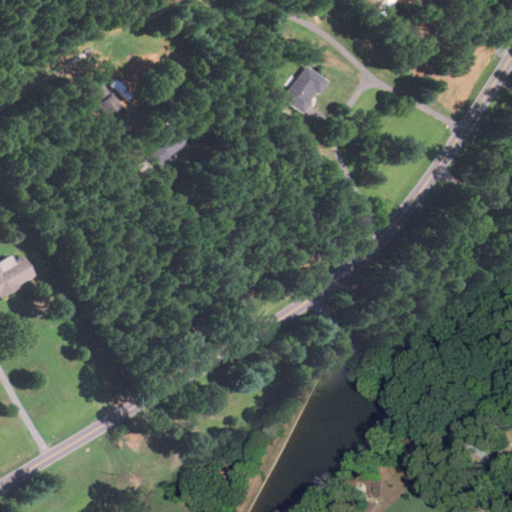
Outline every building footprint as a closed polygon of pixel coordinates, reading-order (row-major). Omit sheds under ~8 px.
[(358,0),(390,0),(380,15),(358,0)] [(278,98),(300,114),(324,80),(302,65),(278,98)] [(87,83),(106,122),(120,114),(101,75),(87,83)] [(198,131),(184,115),(143,152),(157,168),(198,131)] [(0,293),(32,279),(21,255),(10,260),(8,256),(0,259),(0,293)]
